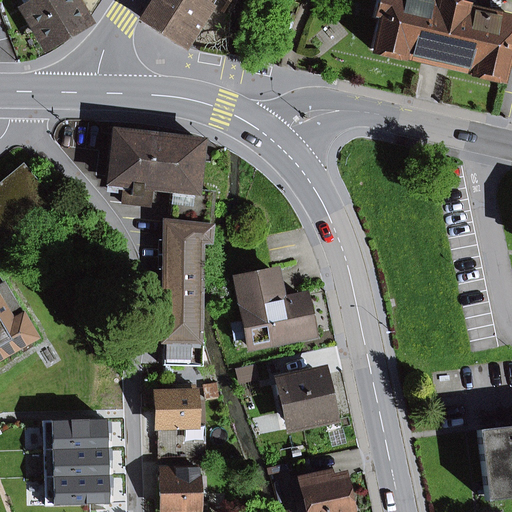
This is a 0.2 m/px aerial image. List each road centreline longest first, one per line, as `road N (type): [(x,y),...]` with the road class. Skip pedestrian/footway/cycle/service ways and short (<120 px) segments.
road 1 (residential): [(134,511),(133,269),(98,205),(12,125)]
road 2 (primary): [(400,511),(340,244),(315,191),(269,140)]
road 3 (residential): [(478,137),(340,111),(310,115),(269,140)]
road 4 (residential): [(478,137),(511,327)]
road 5 (primary): [(269,140),(192,100),(97,93)]
